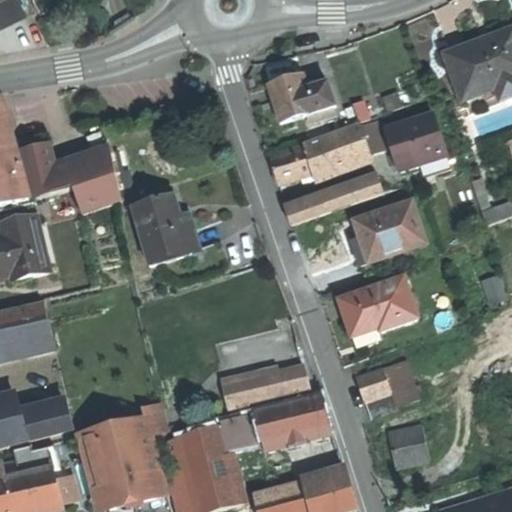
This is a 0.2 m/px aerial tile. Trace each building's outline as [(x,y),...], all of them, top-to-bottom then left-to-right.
[(0,0),(0,32),(12,27),(29,18),(20,0),(0,0)] [(444,55),(462,102),(497,89),(511,83),(511,29),(476,43),(444,55)] [(269,86),(281,125),(316,115),(308,90),(303,75),(284,81),(269,86)] [(511,83),(497,89),(501,100),(511,95),(511,83)] [(327,84),(308,90),(316,115),(335,108),(327,84)] [(46,93),(54,126),(81,122),(102,120),(101,118),(103,118),(96,86),(72,89),(46,93)] [(46,93),(8,98),(16,131),(18,131),(34,129),(54,126),(46,93)] [(16,131),(8,98),(0,98),(0,206),(32,199),(16,131)] [(353,106),(359,124),(368,120),(362,103),(353,106)] [(433,116),(387,131),(394,153),(400,174),(420,168),(447,159),(433,116)] [(102,120),(81,122),(90,160),(110,153),(102,120)] [(359,125),(325,137),(335,167),(369,156),(359,125)] [(34,129),(18,131),(22,150),(43,146),(34,129)] [(312,175),(335,167),(325,137),(302,144),(303,148),(312,175)] [(53,172),(46,145),(43,146),(22,150),(35,200),(75,190),(84,215),(122,202),(120,191),(115,174),(110,153),(90,160),(53,172)] [(303,148),(269,159),(278,186),(312,175),(303,148)] [(454,183),(447,159),(420,168),(428,191),(450,184),(454,183)] [(128,171),(115,174),(120,191),(132,188),(128,171)] [(480,174),(470,178),(475,192),(483,189),(485,188),(480,174)] [(291,227),(381,195),(376,179),(286,211),(291,227)] [(475,192),(478,201),(486,198),(483,189),(475,192)] [(134,210),(151,269),(192,258),(182,219),(176,198),(134,210)] [(482,212),(490,209),(486,198),(478,201),(482,212)] [(511,200),(495,207),(500,221),(511,216),(511,200)] [(357,227),(369,264),(426,245),(411,203),(355,222),(357,227)] [(487,226),(500,221),(495,207),(490,209),(482,212),(487,226)] [(52,274),(36,216),(0,226),(7,249),(0,251),(0,280),(13,277),(15,284),(52,274)] [(191,216),(182,219),(192,258),(202,255),(197,235),(193,220),(191,216)] [(361,267),(369,264),(357,227),(348,229),(355,250),(361,267)] [(403,280),(340,302),(346,320),(353,339),(379,330),(380,332),(417,320),(403,280)] [(0,314),(0,358),(55,345),(45,304),(0,314)] [(276,369),(223,381),(229,410),(308,391),(305,378),(302,367),(277,373),(276,369)] [(397,411),(385,371),(359,379),(359,380),(371,419),(397,411)] [(329,433),(321,399),(257,415),(264,443),(265,449),(329,433)] [(25,418),(22,407),(0,412),(0,450),(31,442),(25,418)] [(25,418),(31,442),(64,434),(58,409),(25,418)] [(264,443),(257,415),(221,423),(223,428),(230,453),(264,443)] [(101,494),(106,492),(111,511),(172,511),(166,488),(167,488),(148,418),(85,435),(96,474),(101,494)] [(236,475),(230,453),(223,428),(168,444),(176,472),(186,469),(197,511),(220,511),(225,511),(237,508),(244,506),(236,475)] [(387,435),(393,461),(422,454),(416,428),(387,435)] [(20,478),(13,479),(0,481),(0,511),(38,511),(63,506),(60,495),(55,476),(50,450),(41,452),(40,447),(15,453),(20,473),(20,478)] [(6,474),(4,465),(0,465),(0,481),(13,479),(12,474),(6,474)] [(177,511),(197,511),(186,469),(176,472),(167,474),(177,511)] [(357,511),(347,479),(244,506),(237,508),(238,511),(237,511),(357,511)] [(511,511),(511,492),(446,511),(511,511)]
